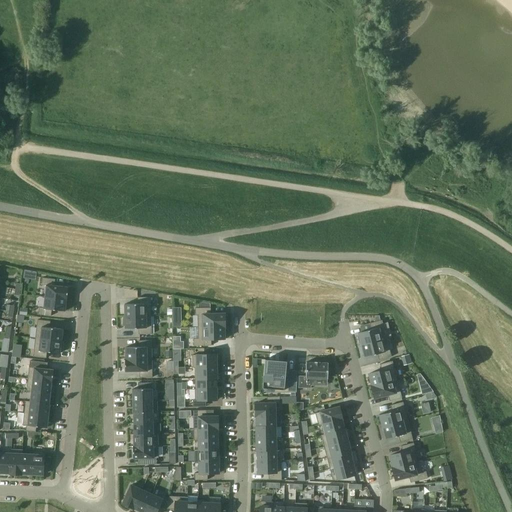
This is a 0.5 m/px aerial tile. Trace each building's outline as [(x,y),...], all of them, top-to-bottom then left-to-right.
[(25,277),(36,280),(38,273),(26,270),(25,277)] [(67,300),(68,288),(54,286),(55,280),(42,278),(41,285),(46,286),(45,297),(66,300),(67,300)] [(65,312),(66,300),(45,297),(43,308),(39,308),(38,315),(51,317),(51,310),(65,312)] [(151,316),(151,298),(138,298),(138,304),(125,305),(125,317),(151,316)] [(225,327),(225,314),(211,314),(210,308),(195,308),(195,316),(198,315),(198,327),(224,327),(225,327)] [(152,335),(151,316),(125,317),(125,319),(124,319),(124,326),(125,326),(125,329),(139,329),(139,335),(152,335)] [(61,341),(63,329),(49,328),(50,322),(37,320),(35,339),(61,341)] [(384,340),(381,328),(384,327),(382,321),(369,324),(371,330),(358,333),(359,336),(357,336),(359,344),(360,343),(361,345),(382,340),(382,341),(384,340)] [(226,336),(226,329),(224,329),(224,327),(198,327),(198,339),(193,339),(193,346),(211,346),(211,339),(225,339),(224,336),(226,336)] [(180,337),(173,337),(173,349),(181,349),(183,349),(183,348),(183,342),(180,342),(180,337)] [(62,351),(62,344),(61,344),(61,341),(35,339),(33,357),(46,358),(47,352),(60,354),(60,351),(62,351)] [(385,351),(382,341),(382,340),(361,345),(364,358),(377,354),(379,360),(391,357),(389,350),(385,351)] [(152,359),(152,341),(139,341),(139,348),(125,348),(126,359),(126,360),(152,359)] [(14,344),(12,356),(21,357),(23,345),(14,344)] [(217,367),(216,355),(192,355),(192,368),(194,368),(194,367),(217,367)] [(409,355),(402,357),(404,365),(411,362),(409,355)] [(152,378),(152,359),(126,360),(126,359),(125,359),(125,372),(139,372),(139,378),(152,378)] [(296,393),(297,371),(296,371),(295,372),(286,371),(286,370),(287,362),(265,360),(263,389),(267,389),(266,393),(296,393)] [(397,380),(392,361),(380,365),(381,371),(369,374),(371,386),(372,386),(397,380)] [(328,379),(328,363),(306,362),(306,376),(299,376),(298,388),(311,389),(311,379),(328,379)] [(52,383),(53,370),(29,367),(28,379),(52,382),(51,382),(52,383)] [(217,379),(217,367),(194,367),(194,368),(195,379),(216,378),(216,379),(217,379)] [(216,389),(216,379),(216,378),(195,379),(195,389),(216,389)] [(50,393),(51,382),(52,382),(28,379),(26,391),(31,392),(31,391),(50,393)] [(402,398),(397,380),(372,386),(371,386),(374,399),(388,395),(389,401),(402,398)] [(153,401),(152,401),(152,383),(138,383),(138,389),(133,390),(133,402),(153,401)] [(433,392),(429,386),(422,388),(423,395),(425,394),(433,392)] [(217,400),(216,389),(195,389),(195,401),(217,400)] [(49,404),(50,393),(31,391),(31,392),(30,402),(49,405),(49,404)] [(275,415),(275,404),(280,404),(280,397),(267,397),(267,404),(255,404),(256,416),(275,415)] [(158,413),(157,400),(152,401),(153,401),(133,402),(133,413),(134,413),(153,412),(153,413),(158,413)] [(48,416),(50,404),(49,404),(49,405),(30,402),(25,401),(24,413),(48,416)] [(408,421),(403,402),(390,406),(392,412),(379,415),(380,418),(378,418),(380,425),(382,425),(382,427),(408,421)] [(342,420),(339,408),(315,414),(318,426),(321,425),(341,419),(342,420)] [(218,429),(218,416),(206,417),(206,410),(193,411),(193,429),(217,429),(218,429)] [(153,423),(153,413),(153,412),(134,413),(134,424),(153,424),(153,423)] [(47,428),(48,416),(24,413),(23,425),(26,425),(25,431),(35,432),(36,427),(47,428)] [(278,427),(277,415),(275,415),(256,416),(256,417),(256,427),(275,427),(278,427)] [(344,430),(342,420),(341,419),(321,425),(323,435),(323,436),(344,430)] [(412,439),(408,421),(382,427),(385,439),(398,436),(400,442),(412,439)] [(156,435),(155,423),(153,423),(153,424),(134,424),(134,435),(134,436),(156,435)] [(276,437),(275,427),(256,427),(256,428),(256,439),(276,438),(276,437)] [(218,439),(217,429),(193,429),(194,440),(198,440),(218,439)] [(348,441),(345,430),(344,430),(323,436),(323,435),(321,436),(324,447),(348,441)] [(158,446),(158,435),(156,435),(134,436),(134,435),(134,447),(158,446)] [(278,450),(278,437),(276,437),(276,438),(256,439),(256,450),(276,450),(278,450)] [(218,449),(218,439),(198,440),(199,450),(199,451),(218,450),(218,449)] [(351,453),(348,441),(324,447),(327,458),(350,452),(350,453),(351,453)] [(418,462),(413,443),(401,446),(402,453),(390,456),(392,468),(393,468),(418,462)] [(159,458),(158,446),(134,447),(133,447),(133,459),(159,458)] [(23,450),(11,449),(11,452),(12,452),(10,474),(22,475),(22,474),(21,474),(22,455),(23,450)] [(219,462),(218,449),(218,450),(199,451),(199,450),(194,450),(194,462),(199,462),(219,462)] [(276,460),(276,450),(256,450),(257,450),(257,461),(276,461),(276,460)] [(11,452),(0,451),(0,453),(1,454),(0,464),(0,473),(10,474),(12,452),(11,452)] [(353,463),(350,453),(350,452),(327,458),(330,469),(353,463)] [(44,454),(32,453),(32,455),(33,455),(32,475),(43,475),(44,454)] [(32,455),(22,455),(21,474),(22,474),(32,475),(33,455),(32,455)] [(281,481),(281,460),(276,460),(276,461),(257,461),(257,473),(268,473),(268,480),(281,481)] [(219,473),(219,462),(199,462),(199,473),(194,473),(195,480),(207,480),(207,474),(219,473)] [(426,472),(421,473),(418,462),(393,468),(392,468),(395,480),(409,477),(410,483),(427,479),(426,472)] [(356,475),(353,463),(330,469),(333,481),(356,475)] [(134,508),(142,491),(131,486),(122,504),(134,509),(134,508)] [(141,511),(143,511),(151,495),(142,491),(134,508),(141,511)] [(156,511),(162,500),(151,495),(143,511),(156,511)] [(186,511),(187,502),(187,503),(188,498),(170,497),(166,510),(175,510),(174,511),(186,511)] [(208,511),(209,504),(209,501),(197,501),(197,503),(198,503),(197,511),(208,511)] [(197,511),(198,503),(197,503),(187,503),(187,502),(186,511),(197,511)] [(271,511),(272,507),(273,502),(260,502),(259,511),(271,511)] [(306,511),(307,504),(294,503),(294,508),(295,508),(294,511),(306,511)]
